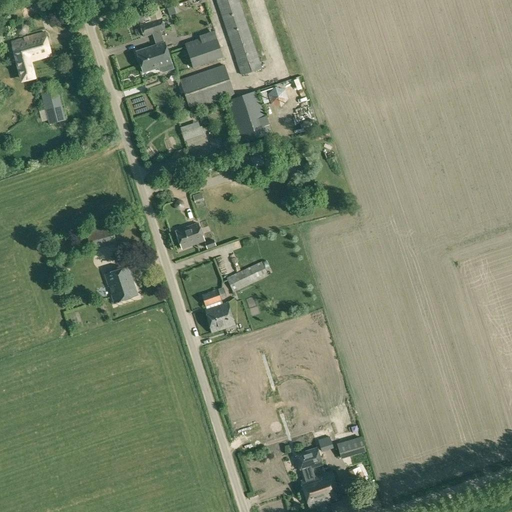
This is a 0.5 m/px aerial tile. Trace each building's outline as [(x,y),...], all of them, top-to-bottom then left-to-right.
[(216,0),(242,76),(263,69),(239,0),(216,0)] [(202,10),(198,10),(197,2),(179,4),(180,12),(186,11),(187,21),(203,20),(202,10)] [(178,5),(171,7),(172,14),(179,12),(178,5)] [(162,7),(151,10),(151,9),(139,12),(143,24),(165,18),(162,7)] [(167,30),(164,19),(141,26),(145,37),(167,30)] [(24,37),(29,34),(30,29),(27,25),(22,23),(18,26),(16,31),(19,36),(24,37)] [(172,54),(177,73),(193,67),(193,68),(224,58),(215,31),(184,41),(187,49),(172,54)] [(11,41),(22,81),(36,78),(32,61),(51,56),(45,32),(11,41)] [(137,51),(144,72),(158,68),(159,72),(163,74),(174,70),(165,42),(137,51)] [(180,79),(182,85),(191,111),(226,99),(227,101),(236,98),(225,64),(180,79)] [(244,81),(246,88),(256,85),(253,78),(244,81)] [(40,87),(49,124),(64,121),(55,83),(40,87)] [(176,99),(183,97),(180,83),(172,85),(176,99)] [(274,85),(273,100),(289,101),(289,86),(274,85)] [(258,90),(236,98),(227,101),(241,144),(273,133),(258,90)] [(201,121),(184,128),(189,140),(206,133),(201,121)] [(253,168),(265,166),(262,154),(251,157),(253,168)] [(180,172),(184,184),(195,181),(193,176),(210,172),(208,164),(180,172)] [(195,203),(204,200),(201,193),(193,196),(195,203)] [(176,232),(182,247),(205,239),(199,224),(176,232)] [(93,239),(96,249),(120,242),(116,232),(93,239)] [(206,243),(208,249),(216,246),(214,240),(206,243)] [(103,249),(98,251),(102,263),(106,261),(103,249)] [(53,265),(56,276),(70,272),(66,261),(53,265)] [(227,277),(233,292),(269,276),(262,262),(227,277)] [(94,263),(81,265),(85,281),(98,279),(94,263)] [(105,275),(115,303),(138,295),(129,267),(105,275)] [(220,297),(218,290),(202,295),(206,306),(222,301),(220,297)] [(259,298),(252,300),(257,315),(263,313),(259,298)] [(218,307),(225,329),(237,325),(230,303),(218,307)] [(225,329),(218,307),(205,311),(212,333),(225,329)] [(338,443),(342,458),(365,452),(361,437),(338,443)] [(296,454),(303,478),(300,479),(310,509),(340,500),(330,470),(315,475),(313,468),(323,465),(318,448),(296,454)] [(349,472),(356,486),(366,481),(359,467),(349,472)] [(332,505),(334,511),(348,511),(356,509),(351,495),(342,498),(343,502),(332,505)]
